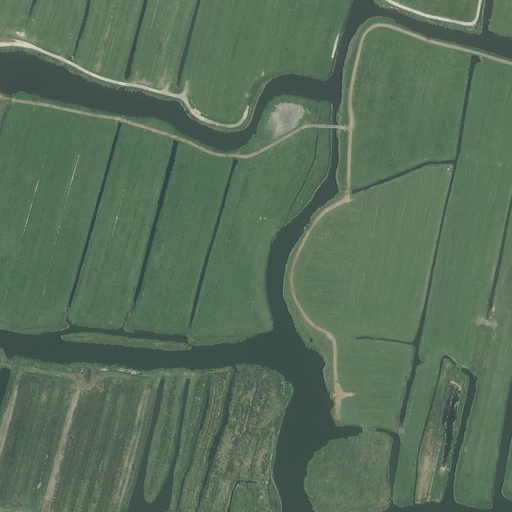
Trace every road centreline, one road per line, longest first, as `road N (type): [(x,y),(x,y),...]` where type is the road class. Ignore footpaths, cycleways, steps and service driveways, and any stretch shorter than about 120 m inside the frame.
road 1 (track): [(3,98),(118,118),(216,154),(245,156),(311,126),(350,127),(357,51),(375,26),(511,63)]
road 2 (track): [(337,419),(333,338),(294,299),(292,272),(315,221),(346,199),(350,127)]
road 3 (track): [(196,110),(182,97),(102,78),(0,38)]
